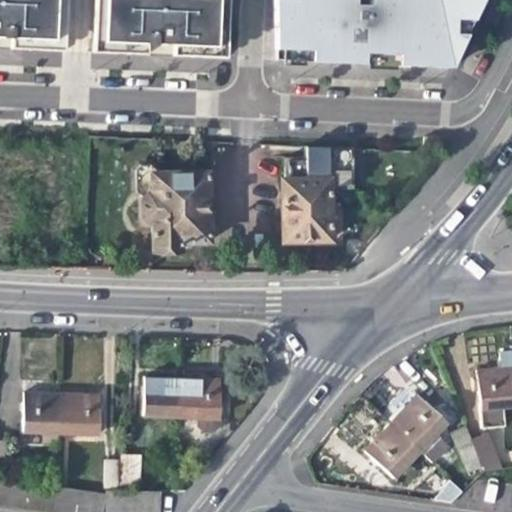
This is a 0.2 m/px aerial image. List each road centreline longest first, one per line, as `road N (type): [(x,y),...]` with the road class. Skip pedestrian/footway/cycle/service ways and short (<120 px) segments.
road 1 (primary): [(0,296),(386,306)]
road 2 (residential): [(511,33),(486,88),(454,115),(247,106)]
road 3 (residential): [(247,106),(0,96)]
road 4 (residential): [(234,490),(386,306)]
road 5 (residential): [(511,160),(386,306)]
road 6 (residential): [(234,490),(387,511)]
road 7 (primary): [(386,306),(511,296)]
